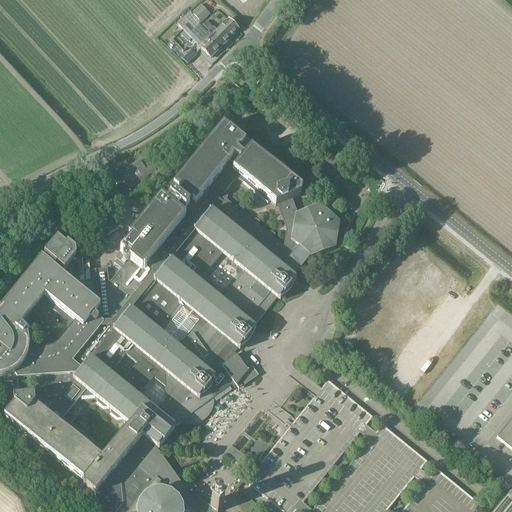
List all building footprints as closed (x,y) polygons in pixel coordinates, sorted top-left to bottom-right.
[(201,24),(210,15),(201,5),(192,14),(190,12),(190,13),(201,24)] [(210,59),(230,40),(223,33),(217,40),(209,32),(205,36),(208,39),(205,42),(195,31),(202,25),(201,24),(190,13),(177,25),(182,30),(193,42),(191,44),(193,47),(196,44),(199,48),(210,59)] [(209,32),(217,40),(223,33),(230,40),(239,31),(228,19),(217,30),(214,27),(213,28),(207,21),(202,26),(209,32)] [(173,194),(166,203),(163,200),(119,254),(115,259),(116,260),(113,263),(121,270),(110,283),(109,283),(107,270),(98,271),(98,269),(92,270),(92,264),(85,265),(85,257),(80,258),(78,258),(78,254),(59,237),(0,309),(0,380),(3,380),(17,379),(19,400),(13,400),(14,406),(4,418),(82,482),(83,489),(86,488),(95,496),(96,511),(216,511),(209,507),(196,496),(192,499),(157,450),(174,429),(180,424),(186,425),(191,426),(198,424),(203,421),(208,417),(211,412),(213,407),(214,402),(213,399),(231,386),(235,389),(236,388),(235,388),(237,385),(239,385),(240,386),(241,385),(242,385),(243,384),(243,383),(243,382),(243,380),(242,379),(248,372),(243,364),(243,363),(244,362),(244,361),(244,360),(244,359),(243,358),(242,358),(240,357),(239,357),(238,358),(237,356),(236,354),(235,352),(234,350),(233,348),(242,343),(244,347),(247,345),(250,342),(252,339),(253,336),(249,335),(250,332),(276,301),(278,302),(283,295),(284,296),(291,287),(290,286),(295,279),(294,278),(310,258),(311,259),(335,250),(340,224),(319,207),(298,215),(292,201),(301,197),(302,190),(301,190),(251,149),(250,147),(249,145),(247,145),(245,145),(223,126),(173,188),(180,194),(177,197),(173,194)] [(139,161),(112,179),(117,186),(124,181),(128,187),(153,170),(150,165),(144,169),(139,161)] [(511,419),(498,437),(496,438),(511,450),(511,419)] [(511,511),(511,493),(496,511),(511,511)] [(219,511),(225,505),(216,499),(209,507),(216,511),(219,511)]
